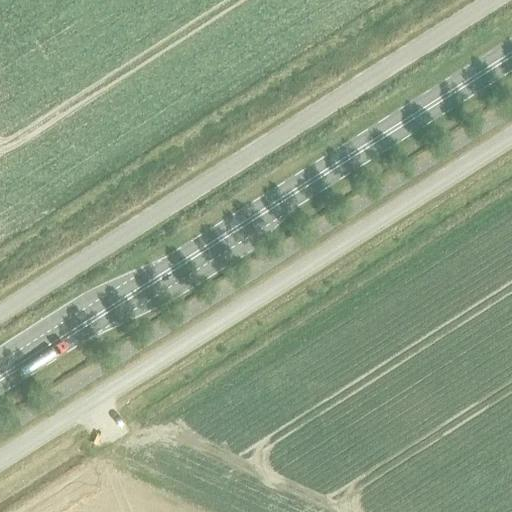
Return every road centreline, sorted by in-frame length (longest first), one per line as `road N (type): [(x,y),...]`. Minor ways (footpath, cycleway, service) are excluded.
road 1 (unclassified): [(0,460),(511,135)]
road 2 (primary): [(0,380),(511,55)]
road 3 (unclassified): [(0,313),(493,0)]
